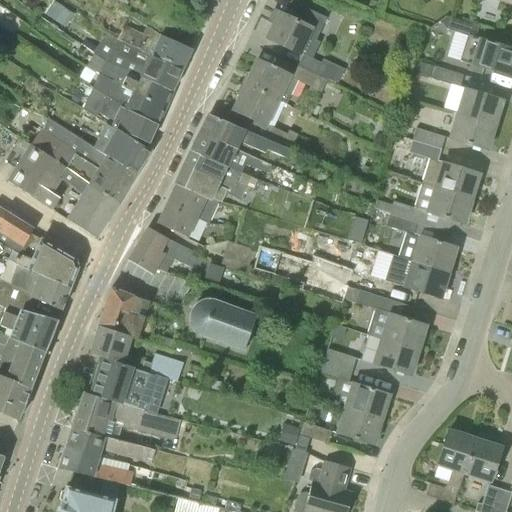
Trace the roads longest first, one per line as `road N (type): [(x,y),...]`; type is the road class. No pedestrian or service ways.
road 1 (tertiary): [(103,260),(166,158),(236,0)]
road 2 (tertiary): [(11,511),(103,260)]
road 3 (residential): [(462,371),(511,206)]
road 4 (residential): [(385,511),(408,444),(462,371)]
road 5 (residential): [(0,198),(103,260)]
